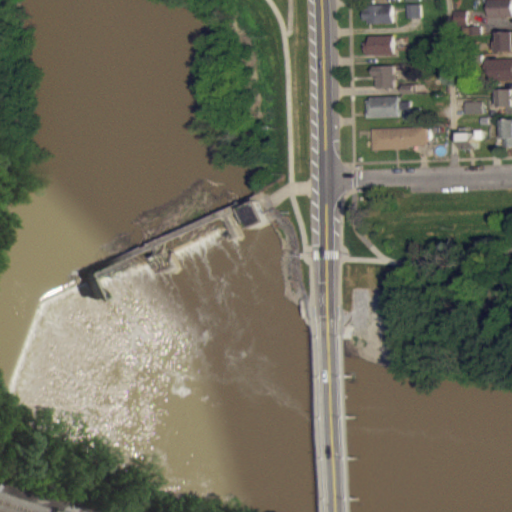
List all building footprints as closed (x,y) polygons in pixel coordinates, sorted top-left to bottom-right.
[(511,0),(489,0),(489,16),(511,15),(511,0)] [(393,3),(393,22),(368,22),(368,19),(363,19),(362,9),(367,9),(367,4),(393,3)] [(421,4),(421,17),(406,17),(406,4),(421,4)] [(455,9),(455,24),(469,24),(469,9),(455,9)] [(407,25),(421,25),(420,11),(407,11),(407,25)] [(455,17),(455,31),(468,32),(469,18),(455,17)] [(482,25),(482,33),(467,34),(467,25),(482,25)] [(496,28),(496,49),(511,49),(511,30),(504,30),(504,28),(496,28)] [(364,40),(364,52),(369,52),(369,53),(395,53),(394,33),(368,34),(369,40),(364,40)] [(511,57),(511,78),(488,79),(488,58),(511,57)] [(394,64),(394,72),(396,72),(396,78),(394,79),(395,86),(376,87),(376,74),(372,74),(372,73),(370,71),(370,68),(372,66),(372,65),(394,64)] [(401,83),(401,92),(416,92),(416,83),(401,83)] [(511,87),(499,87),(500,105),(509,105),(509,112),(511,111),(511,87)] [(400,95),(400,100),(410,99),(410,108),(401,108),(401,116),(367,117),(367,95),(400,95)] [(466,100),(466,113),(485,113),(485,100),(466,100)] [(466,121),(484,120),(484,108),(466,108),(466,121)] [(406,109),(406,119),(419,119),(419,109),(406,109)] [(482,115),(482,123),(490,123),(490,115),(482,115)] [(511,118),(503,118),(503,138),(511,138),(511,118)] [(371,127),(372,149),(408,147),(408,145),(427,144),(426,125),(371,127)] [(461,126),(461,130),(460,130),(460,132),(461,133),(461,148),(478,148),(478,139),(486,139),(486,128),(475,128),(475,131),(468,131),(468,126),(461,126)] [(101,308),(90,286),(88,280),(132,259),(257,202),(269,228),(267,229),(264,230),(251,236),(241,216),(226,223),(237,244),(230,248),(219,225),(164,252),(176,275),(163,280),(152,257),(135,264),(97,282),(108,304),(101,308)]
